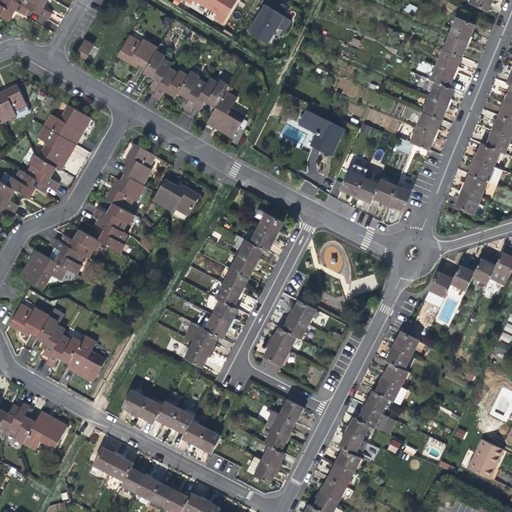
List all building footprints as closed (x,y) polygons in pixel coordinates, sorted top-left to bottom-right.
[(0,0),(0,14),(8,19),(9,20),(12,14),(15,9),(24,14),(28,8),(20,3),(14,0),(0,0)] [(22,0),(20,3),(28,8),(47,19),(51,12),(42,7),(45,1),(45,0),(22,0)] [(188,0),(192,2),(193,0),(197,0),(218,12),(215,17),(224,22),(237,0),(188,0)] [(492,0),(472,0),(471,2),(488,10),(491,2),(492,0)] [(274,9),(266,4),(250,31),(268,42),(278,26),(283,17),(274,12),(274,9)] [(414,14),(416,7),(407,4),(405,11),(414,14)] [(277,10),(274,9),(274,12),(283,17),(285,15),(277,10)] [(291,19),(285,15),(283,17),(278,26),(285,30),(291,19)] [(457,18),(450,35),(468,42),(472,34),(476,26),(457,18)] [(224,31),(233,36),(235,33),(226,28),(224,31)] [(450,35),(444,49),(463,56),(466,49),(468,42),(450,35)] [(142,64),(147,67),(156,51),(158,48),(143,39),(141,42),(130,36),(118,55),(137,66),(139,63),(142,64)] [(89,52),(94,43),(85,39),(81,47),(89,52)] [(101,47),(94,43),(89,52),(81,47),(77,54),(92,62),(101,47)] [(444,49),(437,64),(456,72),(460,63),(463,56),(444,49)] [(165,56),(156,51),(147,67),(145,71),(150,74),(155,77),(150,87),(156,90),(169,68),(172,64),(163,59),(165,56)] [(431,79),(437,82),(450,87),(453,79),(456,72),(437,64),(431,79)] [(178,73),(169,68),(156,90),(155,93),(161,97),(166,89),(173,93),(177,96),(179,91),(188,76),(179,71),(178,73)] [(191,71),(188,76),(179,91),(184,94),(190,98),(185,107),(191,111),(194,105),(206,84),(198,79),(200,76),(191,71)] [(210,78),(206,84),(194,105),(201,110),(207,100),(211,102),(217,106),(225,91),(229,85),(220,80),(218,83),(210,78)] [(437,82),(430,97),(449,105),(452,97),(455,89),(450,87),(437,82)] [(0,120),(0,121),(17,114),(15,111),(27,105),(18,85),(9,89),(0,93),(0,120)] [(237,98),(225,91),(217,106),(207,122),(219,129),(234,137),(246,116),(232,107),(237,98)] [(430,97),(424,112),(443,120),(447,110),(449,105),(430,97)] [(503,106),(500,115),(511,120),(511,102),(506,100),(503,106)] [(52,114),(45,126),(76,144),(85,128),(91,118),(69,105),(61,119),(52,114)] [(328,153),(340,127),(307,111),(301,125),(318,133),(312,145),(328,153)] [(424,112),(418,127),(437,134),(440,126),(443,120),(424,112)] [(497,121),(493,130),(511,137),(511,120),(500,115),(497,121)] [(371,135),(373,128),(364,125),(361,132),(371,135)] [(48,142),(39,157),(55,166),(61,169),(70,154),(76,144),(45,126),(39,137),(48,142)] [(344,129),(340,127),(328,153),(332,154),(344,129)] [(414,143),(429,149),(430,150),(434,142),(437,134),(418,127),(411,142),(414,143)] [(491,136),(487,145),(501,151),(506,153),(511,138),(511,137),(493,130),(491,136)] [(398,138),(395,149),(408,153),(412,143),(398,138)] [(495,165),(501,151),(487,145),(483,143),(480,151),(477,158),(495,165)] [(125,173),(126,174),(143,183),(152,168),(149,166),(155,155),(136,144),(130,154),(125,163),(129,166),(125,173)] [(34,165),(28,174),(48,185),(54,189),(58,182),(49,177),(55,166),(39,157),(35,155),(34,154),(31,147),(24,158),(31,162),(31,163),(34,165)] [(489,181),(495,165),(477,158),(475,164),(471,173),(489,181)] [(346,191),(356,195),(364,177),(368,169),(354,163),(350,171),(342,189),(346,191)] [(5,172),(0,180),(9,185),(15,189),(29,197),(35,186),(44,191),(48,185),(28,174),(22,170),(17,179),(5,172)] [(483,196),(489,181),(471,173),(468,180),(464,188),(483,196)] [(108,199),(114,203),(126,210),(133,198),(137,200),(145,184),(143,183),(126,174),(122,181),(119,179),(115,186),(108,199)] [(371,202),(373,197),(379,184),(364,177),(356,195),(364,199),(371,202)] [(165,179),(158,192),(154,199),(174,211),(176,207),(189,215),(200,196),(184,186),(180,183),(178,187),(165,179)] [(382,201),(388,203),(396,185),(381,179),(379,184),(373,197),(382,201)] [(0,203),(3,205),(14,212),(17,205),(12,202),(8,200),(15,189),(9,185),(0,180),(0,203)] [(409,197),(411,192),(396,185),(388,203),(395,206),(404,210),(409,197)] [(475,215),(483,196),(464,188),(460,197),(457,206),(475,215)] [(95,215),(100,218),(122,231),(127,222),(129,223),(134,215),(126,210),(114,203),(108,213),(103,211),(99,208),(95,215)] [(263,220),(259,227),(276,236),(280,228),(283,223),(281,221),(268,214),(259,210),(255,216),(263,220)] [(270,210),(268,214),(281,221),(283,217),(270,210)] [(106,229),(99,241),(101,242),(120,253),(125,244),(122,242),(127,234),(122,231),(100,218),(97,224),(100,226),(106,229)] [(259,227),(251,242),(264,248),(269,251),(273,243),(276,236),(259,227)] [(65,235),(61,241),(83,254),(87,256),(92,247),(96,249),(101,242),(99,241),(80,230),(74,240),(70,238),(65,235)] [(57,239),(53,245),(55,247),(53,250),(48,258),(55,262),(67,269),(76,274),(81,265),(78,263),(83,254),(61,241),(57,239)] [(260,256),(264,248),(251,242),(247,239),(239,254),(257,263),(260,256)] [(60,279),(67,269),(55,262),(48,258),(35,250),(30,260),(21,276),(43,289),(51,275),(60,279)] [(503,252),(497,266),(495,270),(490,281),(504,287),(510,276),(511,271),(511,256),(503,252)] [(253,269),(257,263),(239,254),(231,268),(249,278),(253,269)] [(483,258),(476,273),(474,277),(488,284),(490,281),(495,270),(497,266),(489,262),(483,258)] [(461,266),(455,280),(453,283),(467,290),(474,277),(476,273),(466,268),(461,266)] [(231,268),(224,283),(241,292),(245,285),(249,278),(231,268)] [(440,272),(431,290),(446,297),(453,283),(455,280),(445,275),(440,272)] [(216,298),(221,300),(234,307),(238,299),(241,292),(224,283),(216,298)] [(221,300),(213,315),(231,324),(235,317),(239,309),(234,307),(221,300)] [(296,307),(292,315),(309,324),(317,309),(299,300),(296,307)] [(49,316),(49,317),(58,322),(65,309),(56,304),(49,316)] [(31,332),(38,336),(49,317),(49,316),(34,308),(32,311),(21,305),(10,324),(20,330),(29,335),(31,332)] [(213,315),(206,329),(219,335),(224,338),(227,332),(231,324),(213,315)] [(288,322),(284,329),(297,336),(302,338),(309,324),(292,315),(288,322)] [(58,322),(49,317),(38,336),(38,337),(49,344),(46,348),(43,353),(50,357),(62,335),(65,329),(56,324),(58,322)] [(511,333),(511,324),(506,323),(503,330),(511,333)] [(214,345),(219,335),(206,329),(202,326),(194,341),(211,350),(214,345)] [(276,334),(272,341),(290,351),(297,336),(284,329),(280,327),(276,334)] [(399,337),(395,346),(412,355),(420,340),(409,335),(403,331),(399,337)] [(511,335),(503,331),(499,339),(509,343),(511,336),(511,335)] [(72,340),(62,335),(50,357),(47,362),(53,366),(58,359),(59,357),(69,363),(82,342),(73,337),(72,340)] [(85,336),(82,342),(69,363),(67,367),(80,374),(93,382),(106,360),(92,352),(97,342),(85,336)] [(206,359),(211,350),(194,341),(185,357),(203,366),(206,359)] [(261,365),(278,374),(290,351),(272,341),(268,349),(261,365)] [(502,357),(509,348),(501,342),(494,352),(502,357)] [(387,360),(392,363),(405,369),(412,355),(395,346),(391,353),(387,360)] [(388,370),(385,377),(401,386),(409,371),(405,369),(392,363),(388,370)] [(381,384),(377,392),(390,398),(394,401),(395,399),(401,403),(407,390),(401,387),(401,386),(385,377),(381,384)] [(132,412),(140,415),(148,398),(132,390),(123,407),(132,412)] [(371,396),(367,405),(382,413),(390,398),(377,392),(374,390),(371,396)] [(154,423),(156,418),(162,406),(148,398),(140,415),(146,419),(154,423)] [(289,399),(281,415),(296,423),(300,415),(304,407),(289,399)] [(165,401),(162,406),(156,418),(163,422),(170,426),(179,408),(165,401)] [(15,438),(24,443),(35,423),(28,419),(25,417),(30,408),(22,404),(19,409),(8,430),(17,435),(15,438)] [(0,433),(5,436),(8,430),(19,409),(13,405),(11,408),(7,414),(0,410),(0,433)] [(363,411),(359,419),(371,425),(375,427),(381,431),(389,416),(382,413),(367,405),(363,411)] [(33,410),(30,408),(25,417),(28,419),(33,410)] [(194,416),(179,408),(170,426),(175,428),(185,433),(192,420),(194,416)] [(267,426),(273,429),(289,437),(292,430),(296,423),(281,415),(275,411),(267,426)] [(41,412),(35,423),(24,443),(36,450),(41,441),(55,449),(67,427),(53,419),(41,412)] [(352,423),(347,431),(363,439),(371,425),(359,419),(355,417),(352,423)] [(206,428),(192,420),(185,433),(183,438),(191,442),(197,445),(206,428)] [(454,435),(463,440),(466,432),(458,427),(454,435)] [(221,436),(206,428),(197,445),(204,448),(212,453),(219,438),(221,436)] [(266,444),(270,446),(281,452),(284,445),(289,437),(273,429),(266,444)] [(340,446),(344,448),(355,454),(363,439),(347,431),(343,439),(340,446)] [(392,439),(387,450),(396,454),(401,443),(392,439)] [(504,449),(496,445),(483,439),(469,469),(490,479),(496,466),(504,449)] [(270,446),(262,461),(277,469),(281,462),(285,454),(281,452),(270,446)] [(94,465),(110,473),(119,456),(110,451),(103,448),(94,465)] [(362,457),(355,454),(344,448),(341,455),(337,463),(354,472),(362,457)] [(110,473),(124,480),(131,468),(133,463),(126,460),(119,456),(110,473)] [(274,476),(277,469),(262,461),(256,457),(248,471),(270,482),(274,476)] [(347,487),(354,472),(337,463),(333,470),(329,477),(347,487)] [(139,472),(131,468),(124,480),(122,485),(136,492),(145,475),(139,472)] [(152,479),(145,475),(136,492),(151,500),(160,483),(152,479)] [(326,485),(322,492),(339,501),(347,487),(329,477),(326,485)] [(166,486),(160,483),(151,500),(165,507),(174,490),(166,486)] [(179,492),(174,490),(165,507),(172,510),(171,511),(181,511),(183,510),(189,498),(179,492)] [(318,499),(315,506),(325,511),(344,511),(336,507),(339,501),(322,492),(318,499)] [(191,493),(189,498),(183,510),(186,511),(199,511),(206,500),(199,497),(191,493)] [(212,503),(206,500),(199,511),(217,511),(220,508),(212,503)]
